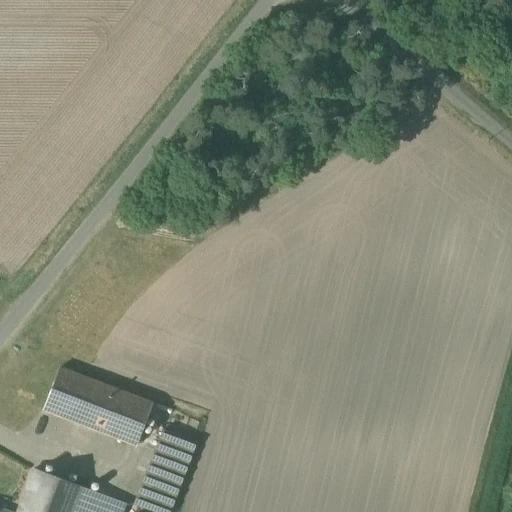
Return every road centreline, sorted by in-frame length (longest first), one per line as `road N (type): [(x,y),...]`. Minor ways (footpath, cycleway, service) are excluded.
road 1 (unclassified): [(263,0),(0,341)]
road 2 (unclassified): [(355,0),(511,135)]
